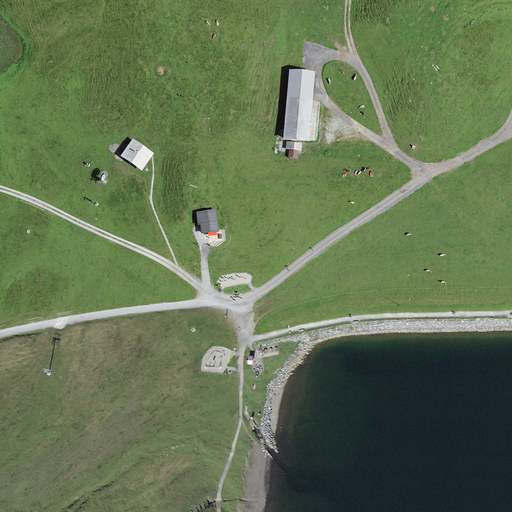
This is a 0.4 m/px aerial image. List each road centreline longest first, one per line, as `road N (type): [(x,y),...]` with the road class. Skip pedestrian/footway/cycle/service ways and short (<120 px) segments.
road 1 (track): [(221,298),(156,257),(0,188)]
road 2 (track): [(430,171),(240,299)]
road 3 (track): [(221,298),(0,333)]
road 4 (track): [(348,0),(351,47),(393,150),(430,171)]
road 5 (track): [(358,63),(323,59),(318,88),(329,106),(393,150)]
